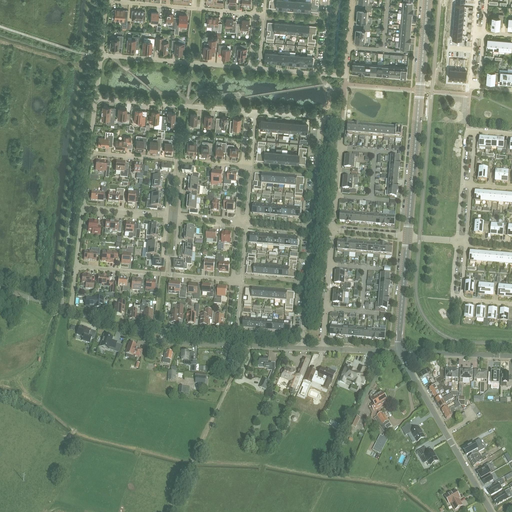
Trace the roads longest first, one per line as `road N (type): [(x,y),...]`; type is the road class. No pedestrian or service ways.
road 1 (tertiary): [(406,237),(427,0)]
road 2 (residential): [(490,511),(399,352)]
road 3 (residential): [(96,98),(247,112)]
road 4 (residential): [(251,69),(101,55)]
road 5 (unclassified): [(303,348),(161,342)]
road 6 (residential): [(332,229),(341,121),(323,120)]
road 7 (residential): [(321,349),(332,229)]
road 8 (residential): [(314,228),(303,348)]
